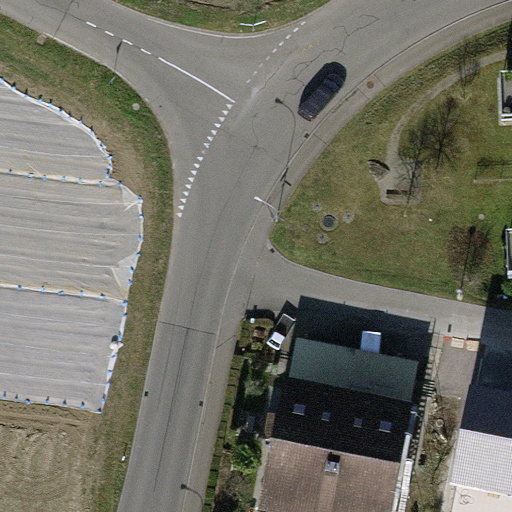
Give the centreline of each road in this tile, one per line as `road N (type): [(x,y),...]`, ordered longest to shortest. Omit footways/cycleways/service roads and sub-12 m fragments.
road 1 (residential): [(199,267),(511,331)]
road 2 (unclassified): [(199,267),(148,511)]
road 3 (unclassified): [(46,0),(260,110)]
road 4 (unclassified): [(410,0),(308,63),(260,110)]
road 5 (unclassified): [(260,110),(224,185),(199,267)]
